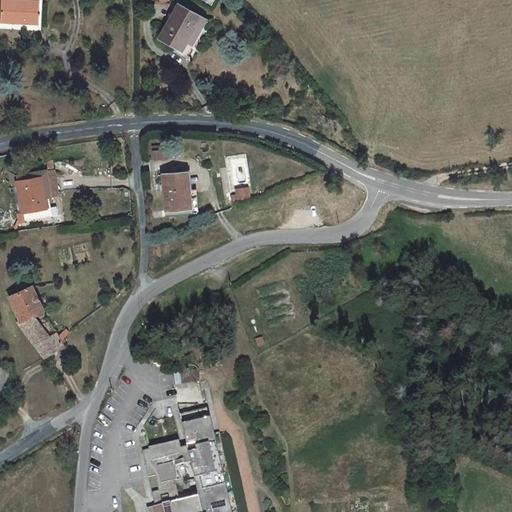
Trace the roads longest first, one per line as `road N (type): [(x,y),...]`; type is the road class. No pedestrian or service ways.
road 1 (unclassified): [(141,296),(252,240),(354,228),(366,221),(385,182)]
road 2 (tertiary): [(385,182),(258,126),(133,123)]
road 3 (unclassified): [(133,123),(141,296)]
road 4 (tertiary): [(133,123),(0,144)]
road 5 (tertiary): [(511,199),(451,198),(385,182)]
road 6 (unknown): [(385,182),(511,167)]
road 7 (unclassified): [(92,405),(118,329),(141,296)]
